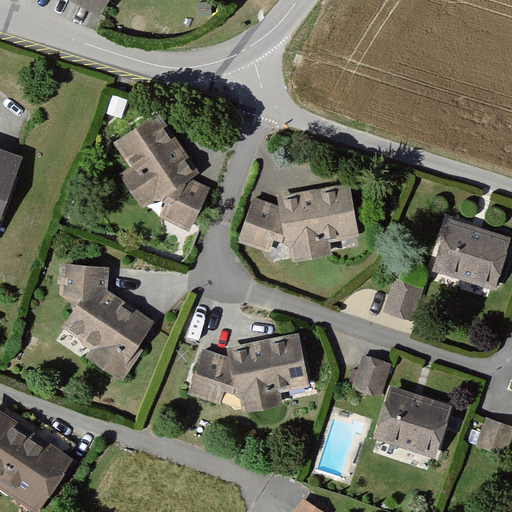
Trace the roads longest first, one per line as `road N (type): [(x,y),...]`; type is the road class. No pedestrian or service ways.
road 1 (residential): [(263,94),(210,248),(217,278),(503,376),(511,351)]
road 2 (unclassified): [(263,94),(296,117),(511,187)]
road 3 (residential): [(0,18),(169,67),(221,61),(249,47)]
